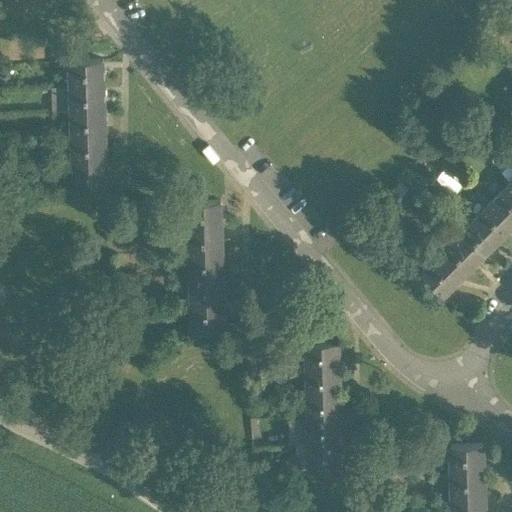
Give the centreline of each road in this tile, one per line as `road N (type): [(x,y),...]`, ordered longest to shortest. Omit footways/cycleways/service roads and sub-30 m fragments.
road 1 (residential): [(99,0),(389,349),(458,395)]
road 2 (residential): [(0,411),(195,506)]
